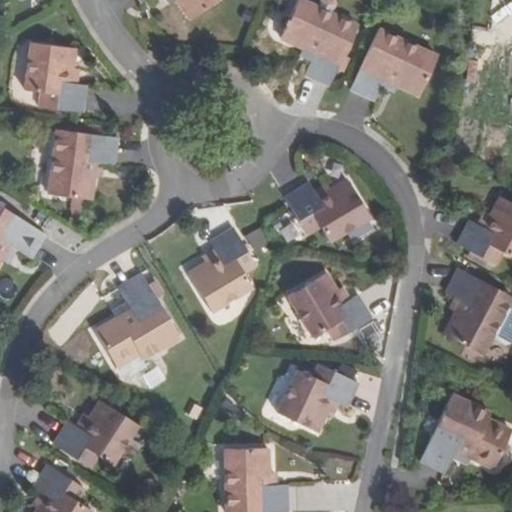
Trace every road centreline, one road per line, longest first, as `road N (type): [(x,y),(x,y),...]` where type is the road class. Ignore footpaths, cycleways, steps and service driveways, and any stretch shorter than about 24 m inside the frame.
road 1 (residential): [(367,511),(413,262),(399,199),(364,152),(322,131),(213,135)]
road 2 (residential): [(213,135),(132,237),(68,277),(25,328),(0,422)]
road 3 (residential): [(213,135),(135,70),(82,0)]
